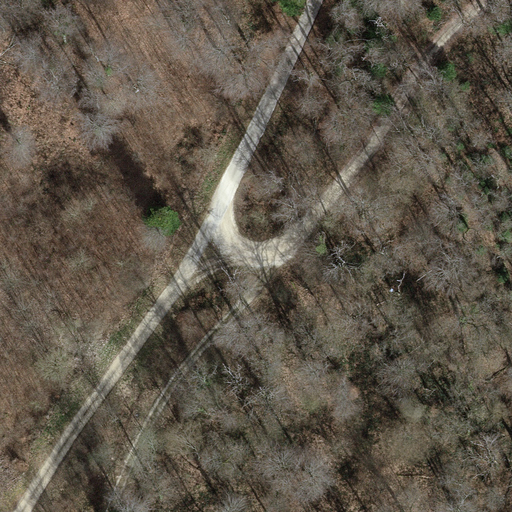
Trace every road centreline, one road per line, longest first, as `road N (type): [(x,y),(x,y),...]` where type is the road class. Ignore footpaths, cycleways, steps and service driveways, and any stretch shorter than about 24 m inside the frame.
road 1 (track): [(108,511),(165,398),(369,146),(446,33),(488,0)]
road 2 (track): [(21,511),(210,229),(313,0)]
road 3 (motorway): [(302,0),(322,511)]
road 4 (motorway): [(428,511),(410,0)]
